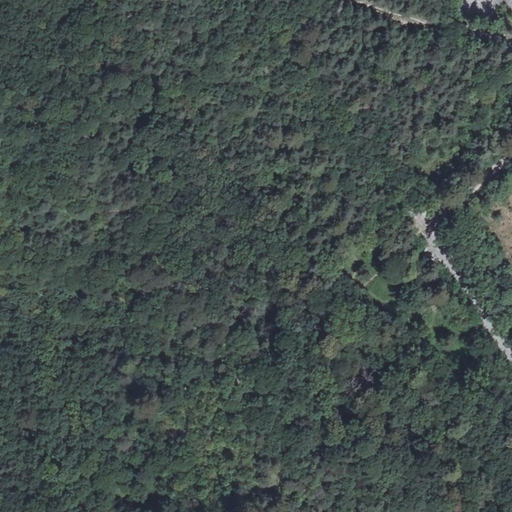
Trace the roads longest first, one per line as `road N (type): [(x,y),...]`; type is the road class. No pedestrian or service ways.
road 1 (track): [(421,221),(511,360)]
road 2 (track): [(355,0),(511,37)]
